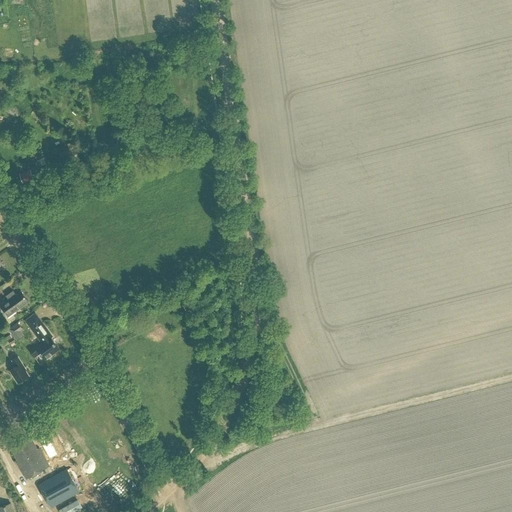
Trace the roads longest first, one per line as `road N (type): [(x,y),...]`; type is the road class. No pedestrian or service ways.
road 1 (track): [(200,460),(245,363),(258,306),(213,0)]
road 2 (track): [(200,460),(259,435),(511,376)]
road 3 (residential): [(0,425),(77,378),(92,360),(85,335),(0,209)]
road 4 (track): [(92,360),(104,368),(169,491)]
road 5 (track): [(258,306),(318,425)]
